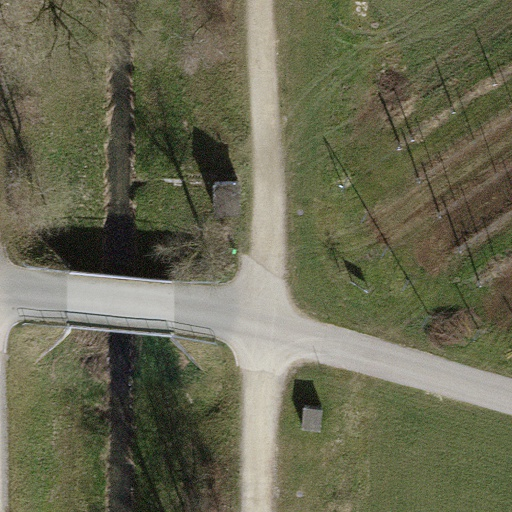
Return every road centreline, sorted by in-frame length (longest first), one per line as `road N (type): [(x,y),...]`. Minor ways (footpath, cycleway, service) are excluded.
road 1 (unclassified): [(511,396),(172,305),(0,291)]
road 2 (track): [(261,511),(261,0)]
